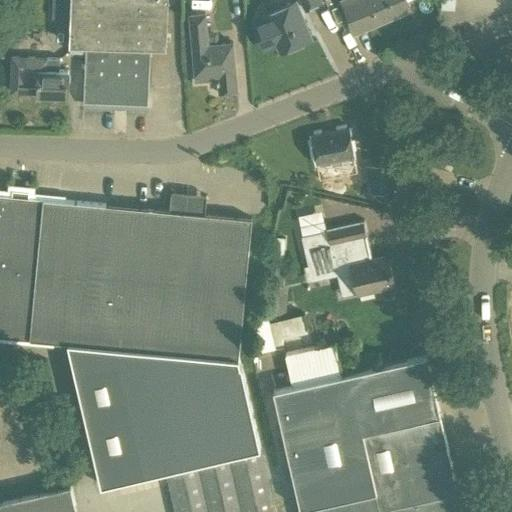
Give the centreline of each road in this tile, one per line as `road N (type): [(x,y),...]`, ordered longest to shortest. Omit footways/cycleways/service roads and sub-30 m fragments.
road 1 (unclassified): [(0,149),(172,153),(392,70),(511,126)]
road 2 (unclassified): [(511,449),(484,278),(511,169)]
